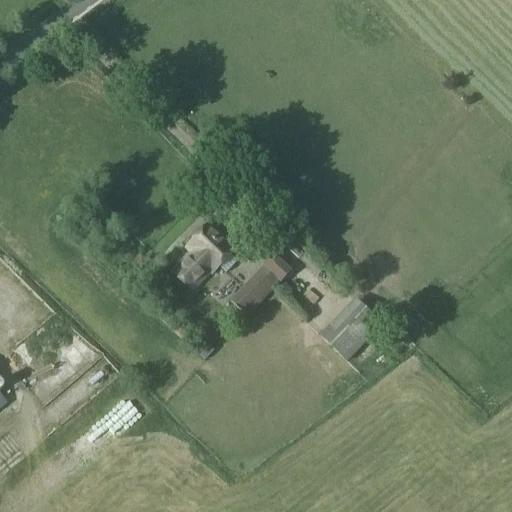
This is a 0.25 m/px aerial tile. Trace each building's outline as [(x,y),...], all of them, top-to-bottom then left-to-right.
[(230,255),(235,250),(209,225),(186,250),(190,254),(172,274),(192,293),(210,273),(212,275),(220,267),(225,272),(236,261),(230,255)] [(307,252),(293,240),(284,249),(298,261),(307,252)] [(290,273),(272,256),(262,267),(263,267),(229,302),(247,319),(279,284),(290,273)] [(353,302),(318,339),(345,365),(380,328),(353,302)] [(36,409),(74,386),(65,371),(27,393),(36,409)] [(84,388),(73,392),(80,408),(90,404),(84,388)]
